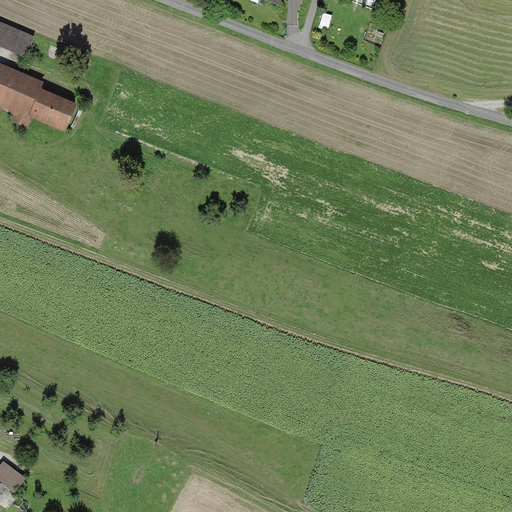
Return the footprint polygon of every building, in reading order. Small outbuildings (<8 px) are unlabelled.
[(330,29),(332,15),(325,13),(322,28),(330,29)] [(0,47),(25,58),(34,39),(0,24),(0,47)] [(0,108),(13,114),(27,120),(29,116),(41,89),(43,83),(2,65),(0,69),(0,108)] [(66,132),(78,105),(41,89),(29,116),(66,132)] [(13,114),(8,124),(23,130),(27,120),(13,114)] [(24,478),(4,463),(0,468),(0,482),(13,492),(24,478)]
